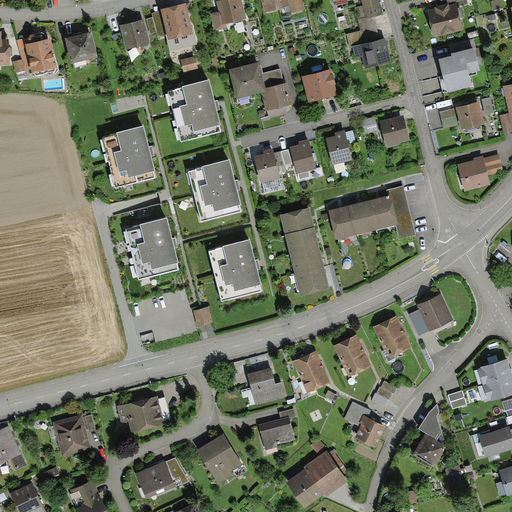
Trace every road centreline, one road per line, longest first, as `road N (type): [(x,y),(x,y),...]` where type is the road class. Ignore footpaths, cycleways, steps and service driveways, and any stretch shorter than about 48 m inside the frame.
road 1 (tertiary): [(197,357),(349,310),(462,242)]
road 2 (residential): [(498,312),(391,437),(369,511)]
road 3 (residential): [(197,357),(207,403),(201,415),(112,467),(127,511)]
road 4 (tertiary): [(0,408),(197,357)]
road 5 (residential): [(414,95),(244,142)]
road 6 (residential): [(462,242),(444,207),(414,95)]
road 7 (residential): [(126,0),(0,13)]
